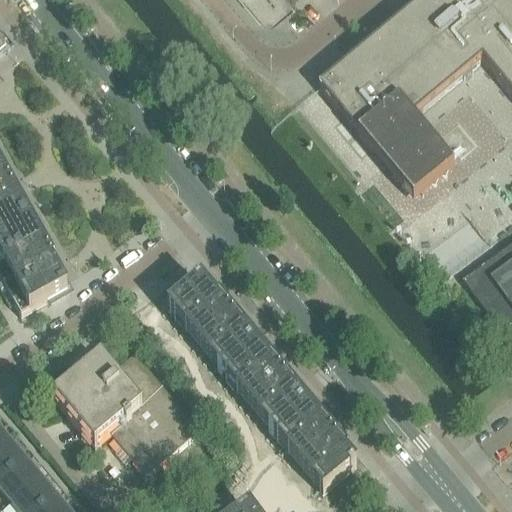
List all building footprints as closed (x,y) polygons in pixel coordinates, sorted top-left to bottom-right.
[(283,0),(251,0),(247,4),(260,19),(283,0)] [(511,0),(428,0),(319,92),(413,206),(454,172),(413,123),(482,65),(511,100),(511,0)] [(0,246),(32,228),(12,194),(0,171),(0,246)] [(69,294),(67,290),(32,228),(0,246),(0,284),(21,322),(49,306),(50,308),(66,299),(65,297),(67,296),(67,295),(69,294)] [(511,249),(462,287),(511,353),(511,249)] [(253,349),(243,337),(234,326),(236,324),(229,316),(227,318),(201,287),(199,289),(198,288),(194,291),(195,292),(168,315),(170,318),(172,317),(219,373),(217,374),(219,377),(253,349)] [(304,410),(294,398),(285,387),(287,385),(280,377),(278,379),(253,349),(219,377),(221,380),(223,378),(262,424),(270,434),(268,436),(271,438),(304,410)] [(85,377),(53,403),(95,453),(110,440),(146,483),(199,438),(135,362),(114,379),(101,363),(99,365),(85,377)] [(356,472),(346,460),(336,449),(339,447),(332,439),(331,438),(329,440),(304,410),(271,438),(273,441),(275,439),(313,486),(322,495),(320,497),(322,499),(323,500),(350,477),(350,478),(355,475),(354,474),(356,472)] [(0,454),(9,447),(0,436),(0,454)] [(0,486),(25,465),(9,447),(0,454),(0,486)] [(0,493),(12,508),(40,484),(25,465),(0,486),(0,493)] [(15,511),(44,511),(56,503),(40,484),(12,508),(15,511)] [(63,511),(56,503),(44,511),(63,511)]
